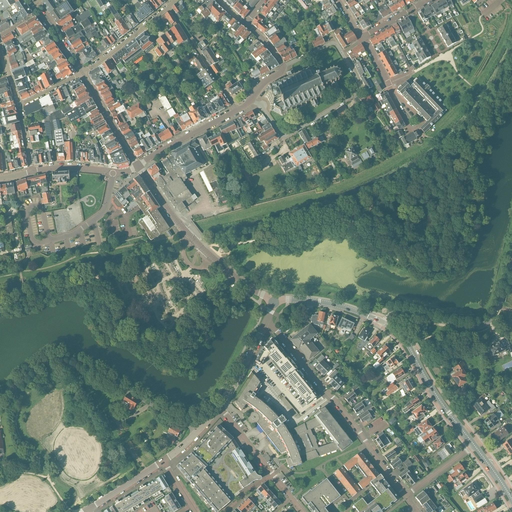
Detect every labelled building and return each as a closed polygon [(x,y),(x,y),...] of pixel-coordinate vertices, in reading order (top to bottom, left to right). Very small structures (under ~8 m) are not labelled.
[(23,0),(21,0),(0,12),(0,14),(1,14),(5,20),(10,17),(18,13),(28,7),(23,0)] [(0,0),(0,12),(21,0),(0,0)] [(65,0),(46,0),(42,3),(50,14),(58,8),(62,6),(63,5),(67,10),(71,8),(68,3),(65,0)] [(103,0),(96,0),(101,8),(104,6),(105,8),(105,9),(106,9),(107,9),(108,8),(108,7),(107,8),(106,5),(105,3),(103,0)] [(139,23),(153,12),(156,10),(148,0),(139,0),(138,1),(138,2),(134,5),(138,11),(138,12),(134,15),(139,23)] [(148,0),(156,10),(160,7),(160,6),(155,0),(148,0)] [(199,9),(196,11),(199,15),(200,14),(205,19),(206,18),(210,14),(218,6),(214,1),(212,0),(205,0),(204,1),(206,4),(204,5),(199,9)] [(239,0),(223,0),(232,8),(240,0),(239,0)] [(240,0),(232,8),(240,15),(245,8),(244,7),(244,6),(242,4),(243,3),(240,0)] [(270,0),(270,1),(278,8),(280,6),(277,4),(278,2),(275,0),(270,0)] [(301,0),(297,0),(304,9),(307,7),(301,0)] [(324,5),(323,5),(323,6),(325,9),(334,3),(334,4),(332,0),(325,4),(324,5)] [(352,0),(347,3),(350,8),(364,1),(366,4),(372,0),(352,0)] [(390,0),(387,0),(390,4),(388,5),(392,13),(393,13),(394,13),(395,13),(395,12),(397,11),(390,0)] [(401,0),(396,0),(397,0),(394,1),(393,0),(390,0),(397,11),(398,10),(399,10),(400,9),(401,9),(405,6),(401,0)] [(444,0),(441,0),(439,1),(444,10),(448,7),(444,0)] [(449,0),(444,0),(448,7),(448,8),(453,6),(449,0)] [(274,8),(276,10),(278,8),(270,1),(267,5),(272,10),(274,8)] [(350,8),(354,15),(363,10),(362,8),(364,6),(365,8),(368,7),(366,4),(364,1),(350,8)] [(444,10),(439,1),(435,4),(440,12),(444,10)] [(181,4),(180,4),(179,2),(176,4),(171,7),(172,8),(177,14),(179,12),(184,9),(185,8),(182,4),(181,4)] [(326,10),(320,13),(325,22),(327,21),(330,19),(328,16),(333,13),(338,10),(336,6),(334,4),(334,3),(325,9),(326,10)] [(392,13),(386,3),(381,6),(377,8),(379,11),(383,18),(392,13)] [(245,8),(240,15),(241,17),(244,19),(244,18),(250,11),(247,9),(250,7),(246,4),(244,7),(245,8)] [(441,14),(440,12),(435,4),(431,6),(436,14),(435,15),(437,17),(441,14)] [(58,8),(50,14),(53,19),(61,14),(63,14),(65,14),(67,13),(68,16),(69,15),(74,12),(71,8),(67,10),(63,5),(62,6),(58,8)] [(110,6),(108,7),(108,8),(117,22),(115,24),(117,28),(117,29),(123,37),(124,36),(123,36),(129,32),(130,32),(122,19),(121,18),(113,6),(112,5),(110,6)] [(264,9),(272,16),(273,14),(271,12),(272,10),(267,5),(264,9)] [(426,8),(432,17),(435,15),(436,14),(431,6),(431,5),(426,8)] [(206,18),(205,19),(207,21),(209,19),(209,18),(214,22),(216,21),(225,12),(218,6),(210,14),(206,18)] [(18,13),(10,17),(11,19),(12,19),(15,25),(23,20),(33,14),(28,7),(18,13)] [(354,15),(356,19),(357,18),(361,16),(363,15),(364,14),(370,11),(368,7),(365,8),(363,10),(362,10),(354,15)] [(428,19),(432,17),(426,8),(422,10),(427,19),(428,19)] [(268,16),(270,18),(272,16),(264,9),(260,13),(266,17),(268,16)] [(71,21),(60,29),(68,41),(78,34),(88,27),(90,26),(93,24),(95,23),(88,10),(79,16),(76,19),(73,20),(71,21)] [(429,21),(428,19),(427,19),(422,10),(418,13),(424,24),(429,21)] [(373,18),(376,23),(383,18),(379,11),(376,13),(377,15),(373,18)] [(164,16),(161,18),(164,23),(168,20),(171,25),(172,25),(174,27),(179,25),(177,22),(170,12),(164,15),(164,16)] [(216,21),(214,22),(217,24),(219,22),(224,26),(221,30),(223,32),(224,30),(226,28),(225,27),(232,19),(231,18),(231,17),(227,15),(225,12),(216,21)] [(61,14),(53,19),(56,23),(68,16),(67,13),(65,14),(63,14),(61,14)] [(126,17),(127,18),(130,23),(133,28),(134,28),(138,25),(131,15),(131,14),(126,17)] [(68,16),(56,23),(56,24),(60,29),(71,21),(73,20),(72,20),(69,15),(68,16)] [(121,18),(122,19),(130,32),(130,31),(133,28),(130,23),(127,18),(126,17),(125,15),(121,18)] [(0,33),(10,27),(13,26),(11,21),(8,23),(7,21),(11,19),(10,17),(5,20),(0,22),(0,33)] [(25,23),(29,30),(30,29),(31,30),(40,24),(35,17),(27,22),(25,23)] [(359,23),(364,30),(371,25),(368,21),(371,19),(369,17),(363,21),(362,19),(358,21),(359,23)] [(408,18),(403,21),(409,32),(414,29),(408,18)] [(111,19),(109,20),(114,28),(112,29),(114,32),(119,39),(120,39),(122,37),(123,37),(117,29),(117,28),(111,19)] [(226,28),(224,30),(228,34),(231,30),(232,31),(233,30),(235,32),(241,25),(236,22),(232,19),(225,27),(226,28)] [(325,23),(322,25),(323,27),(324,26),(329,34),(335,31),(335,30),(331,23),(330,23),(328,24),(327,21),(325,22),(325,23)] [(409,32),(403,21),(398,23),(404,34),(409,32)] [(264,25),(260,30),(263,32),(264,34),(275,24),(272,22),(271,23),(268,27),(264,24),(264,25)] [(1,38),(4,44),(16,38),(29,30),(25,23),(17,28),(11,32),(1,38)] [(268,39),(269,40),(278,33),(280,32),(281,29),(280,28),(279,28),(278,26),(279,26),(277,23),(275,24),(264,34),(268,39)] [(40,24),(31,30),(30,29),(29,30),(16,38),(20,45),(45,31),(40,24)] [(68,41),(71,45),(79,39),(81,38),(84,36),(84,37),(90,32),(95,29),(96,28),(95,27),(93,24),(90,26),(88,27),(78,34),(68,41)] [(391,27),(397,36),(398,35),(397,33),(400,31),(397,24),(391,27)] [(437,29),(440,34),(448,29),(448,30),(451,28),(448,24),(437,29)] [(174,27),(168,31),(169,31),(176,41),(178,46),(188,40),(179,25),(174,27)] [(228,34),(230,36),(230,37),(232,39),(234,36),(237,39),(246,29),(241,26),(241,25),(235,32),(233,30),(232,31),(231,30),(228,34)] [(323,27),(322,25),(317,27),(317,28),(313,30),(317,38),(321,45),(325,43),(322,38),(329,34),(324,26),(323,27)] [(104,27),(102,28),(104,31),(103,32),(104,33),(103,34),(104,34),(105,37),(111,46),(114,44),(108,35),(109,34),(106,30),(104,27)] [(385,30),(394,46),(396,45),(392,37),(395,35),(396,36),(397,36),(391,27),(385,30)] [(111,30),(110,31),(112,33),(117,41),(119,39),(114,32),(112,29),(112,28),(111,29),(111,30)] [(237,39),(235,42),(237,44),(238,43),(241,45),(244,41),(250,34),(251,34),(246,29),(237,39)] [(338,29),(334,32),(336,36),(335,36),(344,49),(349,46),(357,40),(351,31),(343,36),(338,29)] [(448,29),(440,34),(443,38),(451,34),(448,30),(448,29)] [(385,30),(380,33),(385,41),(387,40),(391,46),(392,48),(394,46),(385,30)] [(20,51),(21,53),(23,51),(26,50),(30,48),(49,37),(45,31),(20,45),(19,46),(18,46),(20,51)] [(71,45),(74,50),(79,47),(83,45),(89,41),(94,38),(98,36),(96,31),(91,34),(90,32),(84,37),(84,36),(81,38),(79,39),(71,45)] [(109,34),(108,35),(114,44),(116,42),(117,42),(117,41),(112,33),(110,31),(109,31),(111,33),(109,34)] [(169,31),(164,35),(164,36),(171,45),(176,41),(169,31)] [(135,40),(145,55),(154,47),(152,45),(153,44),(149,39),(150,38),(145,33),(146,32),(145,32),(138,38),(136,39),(135,40)] [(445,43),(456,37),(453,32),(451,34),(443,38),(445,43)] [(273,46),(275,48),(284,43),(284,44),(287,42),(285,40),(285,39),(284,38),(282,39),(278,33),(269,40),(273,46)] [(375,36),(383,51),(385,50),(381,43),(385,41),(380,33),(375,36)] [(105,37),(104,34),(103,34),(103,35),(97,39),(100,43),(102,45),(97,49),(101,53),(105,50),(111,46),(105,37)] [(164,35),(156,41),(156,42),(156,41),(160,47),(165,54),(166,53),(170,51),(171,50),(172,53),(174,52),(175,51),(173,49),(171,45),(164,36),(164,35)] [(376,46),(380,53),(383,51),(375,36),(369,40),(374,47),(376,46)] [(30,48),(33,53),(37,51),(38,52),(41,50),(53,43),(49,37),(30,48)] [(414,48),(423,44),(419,37),(416,39),(417,41),(412,44),(414,48)] [(458,42),(456,37),(445,43),(448,48),(458,42)] [(4,45),(7,52),(18,46),(19,46),(20,45),(16,38),(4,44),(4,45)] [(79,47),(74,50),(76,54),(86,48),(89,46),(92,45),(91,44),(96,41),(94,38),(89,41),(83,45),(79,47)] [(317,38),(311,41),(314,48),(321,45),(317,38)] [(125,65),(131,73),(137,68),(133,64),(145,55),(135,40),(134,41),(125,48),(124,48),(129,55),(122,60),(126,64),(125,65)] [(201,49),(208,45),(204,40),(198,44),(201,49)] [(251,55),(255,59),(267,51),(261,44),(260,44),(258,42),(253,46),(255,48),(254,50),(255,51),(251,55)] [(38,52),(39,54),(45,50),(46,52),(56,47),(53,43),(41,50),(38,52)] [(275,48),(278,53),(280,52),(283,50),(282,47),(285,45),(284,44),(284,43),(275,48)] [(280,56),(284,63),(292,59),(297,57),(294,50),(293,50),(293,49),(290,43),(288,44),(289,46),(286,48),(285,45),(282,47),(283,50),(280,52),(278,53),(280,56)] [(425,48),(423,44),(414,48),(417,53),(425,48)] [(86,48),(76,54),(81,60),(89,54),(94,51),(93,51),(91,47),(93,46),(92,45),(89,46),(86,48)] [(18,46),(7,52),(9,58),(14,55),(14,54),(20,51),(18,46)] [(212,51),(216,49),(214,46),(210,48),(209,48),(209,49),(208,50),(206,48),(202,51),(201,51),(202,53),(207,60),(214,54),(212,51)] [(357,46),(354,48),(359,57),(362,54),(357,46)] [(40,56),(42,60),(59,51),(56,47),(46,52),(40,56)] [(160,47),(154,51),(159,58),(163,55),(164,56),(165,55),(165,54),(160,47)] [(124,48),(112,58),(116,65),(117,64),(118,65),(116,66),(120,71),(125,67),(121,63),(120,62),(122,60),(129,55),(124,48)] [(354,48),(351,50),(355,59),(359,57),(354,48)] [(428,53),(425,48),(417,53),(415,54),(418,59),(420,57),(428,53)] [(351,50),(347,53),(354,65),(355,64),(354,63),(355,62),(354,60),(355,59),(351,50)] [(9,58),(10,64),(23,58),(21,53),(20,51),(14,54),(14,55),(9,58)] [(11,70),(26,65),(25,64),(24,61),(26,60),(23,51),(21,53),(23,58),(10,64),(11,70)] [(44,63),(46,66),(63,56),(62,55),(59,51),(42,60),(38,62),(40,65),(44,63)] [(259,63),(262,61),(271,56),(270,54),(267,51),(255,59),(257,62),(258,61),(259,63)] [(378,55),(380,60),(392,54),(390,51),(387,53),(385,51),(378,55)] [(214,54),(207,60),(209,64),(211,67),(215,64),(218,62),(219,63),(219,62),(217,58),(220,56),(217,52),(214,54)] [(431,57),(428,53),(420,57),(422,62),(431,57)] [(89,54),(81,60),(84,65),(93,59),(89,54)] [(380,60),(383,64),(390,60),(389,58),(393,56),(392,54),(380,60)] [(28,68),(31,75),(40,70),(41,69),(45,70),(48,68),(51,71),(53,70),(66,61),(63,56),(46,66),(44,63),(40,65),(38,62),(35,64),(28,68)] [(264,64),(269,71),(279,66),(271,56),(262,61),(264,64)] [(203,63),(201,59),(199,57),(196,59),(189,63),(192,66),(195,65),(196,67),(197,66),(197,67),(203,63)] [(354,65),(356,69),(364,64),(363,62),(367,60),(366,58),(362,60),(355,64),(354,65)] [(11,70),(12,73),(28,68),(35,64),(33,60),(25,64),(26,65),(11,70)] [(110,60),(102,65),(108,75),(113,71),(116,69),(110,60)] [(390,60),(383,64),(383,65),(385,69),(396,63),(395,61),(395,60),(392,62),(391,61),(390,60)] [(53,70),(56,75),(62,71),(66,69),(70,66),(67,61),(66,61),(53,70)] [(199,70),(200,73),(207,69),(203,63),(197,67),(197,66),(196,67),(193,69),(195,72),(199,70)] [(364,64),(356,69),(358,73),(362,70),(365,69),(366,69),(366,68),(372,65),(371,63),(366,65),(366,66),(365,66),(364,64)] [(386,70),(388,73),(395,69),(394,67),(398,65),(397,63),(396,63),(385,69),(386,70)] [(215,64),(211,67),(216,74),(220,72),(215,64)] [(257,70),(261,76),(269,71),(264,64),(261,66),(262,68),(260,69),(259,68),(257,65),(254,66),(257,70)] [(102,65),(99,67),(103,74),(105,77),(109,83),(112,81),(108,75),(102,65)] [(56,77),(52,79),(54,82),(57,80),(62,77),(63,80),(75,73),(71,67),(69,69),(67,71),(66,69),(62,71),(62,72),(55,76),(56,77)] [(89,73),(89,75),(92,80),(92,81),(103,74),(99,67),(90,72),(89,73)] [(280,115),(282,116),(288,113),(287,112),(291,110),(292,112),(293,111),(292,110),(296,108),(297,110),(298,109),(297,107),(301,106),(301,108),(307,105),(307,103),(311,102),(313,106),(315,107),(317,106),(318,104),(316,99),(320,97),(321,99),(322,99),(321,97),(323,95),(325,95),(325,94),(323,93),(324,90),(325,90),(325,89),(324,86),(323,86),(326,85),(326,86),(327,86),(327,84),(330,83),(334,92),(339,89),(336,81),(337,80),(339,81),(340,80),(338,79),(339,78),(341,78),(342,77),(340,77),(340,75),(342,75),(342,73),(340,73),(339,72),(341,71),(340,70),(339,71),(337,70),(338,68),(337,67),(336,69),(334,69),(334,67),(332,67),(329,69),(330,70),(320,74),(319,72),(317,73),(313,70),(314,68),(312,68),(312,69),(309,69),(308,67),(307,68),(308,70),(304,71),(303,70),(302,70),(303,72),(299,73),(299,72),(298,72),(298,74),(294,76),(293,75),(294,75),(292,71),(287,73),(288,77),(288,78),(285,79),(284,77),(283,78),(284,80),(280,81),(279,80),(278,80),(279,82),(275,83),(274,82),(273,82),(274,84),(269,86),(268,86),(269,87),(266,94),(267,94),(267,95),(266,95),(265,98),(267,99),(268,101),(269,101),(270,104),(270,105),(271,107),(270,110),(272,111),(280,114),(280,115)] [(27,77),(28,77),(31,76),(31,75),(28,68),(12,73),(15,81),(23,78),(24,78),(27,77)] [(197,75),(201,82),(211,75),(207,69),(200,73),(201,73),(197,75)] [(360,76),(359,77),(362,82),(367,80),(369,78),(371,78),(366,69),(365,69),(362,70),(363,73),(365,72),(366,73),(360,76)] [(388,74),(390,78),(401,72),(400,69),(397,71),(396,70),(395,69),(388,73),(388,74)] [(251,73),(254,79),(261,76),(257,70),(251,73)] [(40,77),(45,90),(46,90),(46,89),(53,86),(53,85),(54,85),(48,73),(40,77)] [(103,74),(92,81),(95,86),(103,81),(102,79),(105,77),(103,74)] [(211,75),(201,82),(205,88),(215,82),(211,75)] [(371,80),(375,87),(382,84),(377,76),(371,80)] [(17,87),(26,83),(30,81),(28,77),(27,77),(24,78),(23,78),(15,81),(17,87)] [(38,84),(41,92),(42,91),(45,90),(40,77),(35,80),(36,83),(37,84),(38,84)] [(367,80),(362,82),(367,90),(371,88),(374,87),(369,78),(367,80)] [(410,81),(409,79),(405,83),(397,91),(401,96),(402,95),(427,122),(420,129),(424,133),(443,115),(441,113),(447,108),(429,89),(430,88),(427,85),(426,86),(419,78),(413,84),(410,81)] [(67,90),(68,94),(83,85),(80,79),(79,79),(79,80),(72,84),(69,86),(70,88),(67,90)] [(103,81),(95,86),(97,88),(98,92),(110,85),(108,83),(106,84),(104,81),(104,82),(103,81)] [(225,86),(232,96),(242,89),(238,82),(232,86),(230,83),(225,86)] [(26,83),(17,87),(17,89),(18,90),(19,92),(28,89),(26,83)] [(34,90),(36,94),(41,92),(38,84),(37,84),(32,86),(33,88),(34,90)] [(68,94),(69,96),(75,93),(76,95),(85,89),(83,85),(68,94)] [(110,85),(98,92),(100,95),(113,89),(112,87),(111,87),(110,85)] [(0,95),(2,95),(11,92),(11,91),(9,87),(0,90),(0,95)] [(66,97),(69,105),(73,103),(69,96),(68,94),(67,90),(66,88),(66,87),(61,90),(61,89),(64,98),(66,97)] [(29,88),(28,89),(19,92),(20,96),(22,100),(21,101),(22,101),(30,97),(28,92),(30,91),(29,89),(29,88)] [(60,100),(60,102),(65,100),(64,98),(61,89),(56,91),(60,100)] [(73,100),(74,102),(89,94),(85,89),(76,95),(75,96),(76,99),(73,100)] [(113,89),(100,95),(101,96),(103,101),(113,95),(112,93),(115,92),(113,89)] [(49,95),(53,105),(54,106),(55,106),(54,104),(57,103),(56,102),(60,100),(56,91),(49,95)] [(162,91),(156,95),(160,101),(166,97),(162,91)] [(0,95),(1,96),(2,100),(12,97),(11,92),(2,95),(0,95)] [(223,92),(217,95),(217,96),(219,99),(221,98),(223,101),(227,99),(223,92)] [(380,102),(381,103),(390,98),(389,96),(387,93),(380,96),(382,100),(380,102)] [(92,99),(89,94),(74,102),(73,103),(69,105),(63,108),(60,109),(60,110),(56,112),(48,116),(52,139),(55,139),(54,131),(61,129),(59,121),(66,118),(64,114),(65,114),(77,108),(92,99)] [(39,101),(42,109),(53,105),(49,95),(39,101)] [(113,95),(103,101),(106,105),(113,101),(114,100),(112,96),(113,95)] [(213,95),(209,97),(218,113),(221,111),(225,109),(222,105),(219,99),(217,96),(214,98),(213,95)] [(371,107),(375,112),(381,108),(378,103),(374,105),(373,105),(367,95),(359,99),(358,97),(354,99),(357,105),(356,105),(359,109),(364,106),(366,109),(371,106),(372,107),(371,107)] [(166,97),(160,101),(163,106),(169,102),(166,97)] [(208,102),(204,103),(205,103),(211,116),(212,116),(215,114),(218,113),(209,97),(206,99),(208,102)] [(106,105),(107,108),(115,104),(119,102),(119,101),(118,100),(117,100),(116,98),(114,100),(113,101),(106,105)] [(384,104),(386,108),(393,104),(390,98),(381,103),(382,105),(384,104)] [(65,114),(71,123),(76,121),(79,119),(80,118),(78,114),(95,105),(92,99),(77,108),(65,114)] [(223,104),(222,105),(225,109),(230,105),(227,99),(223,101),(224,103),(223,104)] [(199,108),(200,110),(205,119),(211,116),(205,103),(204,103),(202,100),(199,102),(201,105),(202,106),(199,108)] [(44,117),(48,116),(56,112),(54,106),(53,105),(42,109),(39,101),(23,108),(26,117),(41,110),(44,117)] [(115,104),(107,108),(110,112),(121,107),(119,102),(115,104)] [(169,102),(163,106),(166,112),(172,108),(169,102)] [(124,111),(113,118),(118,128),(126,123),(129,121),(132,125),(131,125),(132,127),(138,123),(136,121),(146,116),(139,103),(130,108),(126,111),(124,111)] [(110,112),(113,117),(113,118),(124,111),(126,111),(130,108),(129,107),(127,108),(125,104),(123,106),(121,107),(110,112)] [(336,110),(339,115),(347,110),(344,104),(340,106),(337,109),(336,110)] [(386,113),(387,114),(396,110),(393,104),(386,108),(388,111),(386,113)] [(80,118),(82,117),(86,115),(97,109),(95,105),(78,114),(80,118)] [(7,107),(2,108),(4,118),(2,119),(3,122),(9,120),(8,117),(9,116),(17,114),(15,106),(8,108),(7,107)] [(194,106),(192,107),(200,122),(205,119),(200,110),(199,108),(196,109),(194,106)] [(188,114),(194,125),(200,122),(192,107),(189,109),(191,112),(188,114)] [(172,108),(167,111),(170,118),(173,116),(176,115),(175,113),(173,110),(172,108)] [(82,117),(84,120),(84,119),(99,111),(97,109),(86,115),(82,117)] [(390,115),(392,119),(399,115),(396,110),(387,114),(388,116),(390,115)] [(84,119),(86,123),(91,121),(101,115),(99,111),(84,119)] [(252,112),(246,115),(249,121),(253,119),(254,120),(255,120),(256,119),(256,118),(257,118),(256,116),(255,116),(252,112)] [(176,115),(173,116),(175,119),(178,117),(181,122),(185,130),(194,125),(188,114),(186,115),(185,113),(182,114),(179,115),(178,114),(176,115)] [(104,120),(101,116),(101,115),(91,121),(86,123),(87,123),(77,128),(78,131),(81,129),(82,130),(90,125),(91,127),(104,120)] [(246,115),(242,117),(247,128),(248,129),(250,128),(254,125),(256,124),(257,123),(256,121),(253,123),(252,121),(254,120),(253,119),(249,121),(246,115)] [(392,124),(393,126),(402,121),(399,115),(392,119),(394,122),(392,124)] [(178,117),(175,119),(178,124),(179,126),(177,127),(177,128),(177,129),(177,130),(179,129),(181,132),(182,132),(185,130),(181,122),(178,117)] [(237,120),(241,128),(244,127),(245,129),(249,134),(252,132),(250,128),(248,129),(247,128),(242,117),(241,118),(237,120)] [(9,120),(3,122),(4,127),(6,126),(20,123),(18,118),(9,121),(9,120)] [(169,119),(167,121),(170,127),(175,136),(181,132),(179,129),(177,130),(177,129),(176,129),(174,126),(174,125),(173,124),(171,124),(169,119)] [(90,135),(91,135),(94,132),(107,125),(104,120),(91,127),(93,130),(88,133),(90,135)] [(233,122),(232,122),(236,130),(242,140),(246,138),(245,136),(243,137),(238,130),(241,128),(237,120),(233,122)] [(402,121),(393,126),(394,127),(396,126),(398,130),(405,126),(404,125),(402,121)] [(219,129),(219,130),(219,129),(221,132),(221,133),(228,146),(237,141),(242,148),(247,145),(249,148),(254,145),(254,144),(250,137),(246,138),(242,140),(236,130),(232,122),(231,122),(232,123),(228,124),(224,127),(220,129),(220,128),(219,129)] [(259,129),(252,133),(254,135),(255,138),(257,137),(272,128),(269,123),(262,127),(260,124),(259,122),(257,123),(256,124),(259,129)] [(126,123),(118,128),(119,128),(121,131),(129,127),(128,126),(126,123)] [(315,132),(320,129),(317,123),(311,127),(314,132),(315,132)] [(11,133),(21,132),(20,124),(12,126),(12,128),(10,128),(11,133)] [(38,129),(39,136),(43,135),(42,128),(40,129),(39,124),(35,125),(28,127),(29,131),(38,129)] [(91,135),(92,137),(99,133),(100,135),(110,130),(107,125),(94,132),(91,135)] [(151,125),(149,126),(153,135),(151,136),(157,146),(157,145),(161,143),(162,143),(156,133),(154,130),(151,125)] [(163,125),(159,127),(160,129),(163,133),(167,140),(172,137),(168,130),(166,131),(163,125)] [(129,127),(121,131),(123,136),(131,131),(129,127)] [(272,128),(257,137),(259,141),(261,143),(263,142),(275,134),(272,128)] [(60,146),(60,149),(62,149),(62,146),(64,146),(64,143),(63,140),(61,129),(54,131),(55,139),(56,146),(60,146)] [(157,129),(154,130),(156,133),(162,143),(167,140),(163,133),(160,129),(158,130),(157,129)] [(97,137),(91,141),(93,143),(94,145),(98,143),(99,142),(98,140),(102,137),(103,140),(112,134),(110,130),(100,135),(97,137)] [(305,130),(298,133),(305,145),(308,150),(321,143),(325,141),(322,136),(318,138),(315,133),(311,136),(312,138),(310,139),(305,130)] [(131,131),(123,136),(126,141),(134,136),(136,134),(139,133),(138,133),(137,133),(136,133),(135,133),(135,134),(134,135),(131,131)] [(9,133),(10,142),(11,142),(13,141),(23,139),(22,137),(21,132),(11,133),(9,133)] [(134,136),(126,141),(129,145),(136,141),(139,139),(141,138),(140,136),(141,135),(143,134),(142,132),(139,133),(136,134),(134,136)] [(413,133),(407,136),(411,143),(417,139),(416,138),(419,136),(417,132),(414,134),(413,133)] [(149,133),(144,136),(145,138),(146,139),(151,149),(157,146),(151,136),(149,133)] [(221,133),(208,140),(211,147),(214,145),(218,153),(229,148),(228,146),(221,133)] [(99,144),(102,148),(104,146),(116,139),(115,139),(113,134),(112,134),(103,140),(99,142),(100,143),(99,144)] [(265,144),(261,147),(264,151),(269,148),(268,146),(279,139),(276,134),(275,134),(263,142),(265,144)] [(206,136),(197,140),(200,146),(203,152),(212,148),(212,147),(211,147),(208,140),(206,136)] [(411,143),(407,136),(405,137),(401,139),(405,146),(409,144),(411,143)] [(141,138),(139,139),(141,143),(143,146),(147,152),(151,149),(146,139),(145,138),(143,139),(142,140),(141,139),(142,138),(141,138)] [(11,148),(8,149),(9,150),(13,150),(16,149),(24,148),(23,139),(13,141),(11,142),(11,145),(10,146),(11,148)] [(100,148),(102,152),(119,144),(116,139),(104,146),(102,148),(100,148)] [(136,141),(129,145),(131,149),(141,143),(139,139),(136,141)] [(171,154),(170,154),(171,155),(170,156),(185,182),(185,180),(186,179),(188,179),(185,176),(203,166),(195,149),(198,147),(194,141),(190,143),(171,153),(171,154)] [(67,143),(64,143),(64,146),(64,153),(65,161),(73,161),(72,142),(67,143)] [(99,163),(104,165),(104,159),(103,157),(102,154),(102,152),(100,148),(102,148),(99,144),(100,143),(99,142),(98,143),(94,145),(87,149),(88,151),(93,151),(96,150),(98,155),(99,163)] [(141,143),(131,149),(133,151),(136,156),(138,157),(143,154),(140,148),(143,146),(141,143)] [(102,154),(103,157),(106,156),(122,149),(119,144),(102,152),(102,154)] [(254,145),(249,148),(255,158),(260,155),(255,147),(255,146),(254,145)] [(281,167),(285,173),(294,168),(295,168),(296,167),(311,159),(304,145),(303,146),(298,149),(294,151),(290,154),(289,154),(291,158),(289,159),(288,157),(285,158),(286,159),(285,159),(283,156),(278,159),(282,166),(284,164),(285,165),(281,167)] [(57,162),(65,161),(64,146),(62,146),(62,149),(60,149),(61,153),(56,154),(57,154),(57,162)] [(351,148),(345,152),(349,158),(348,159),(353,168),(362,163),(358,157),(360,156),(363,161),(370,156),(376,153),(371,146),(366,149),(366,148),(358,153),(357,154),(356,153),(355,154),(351,148)] [(107,165),(109,166),(108,161),(124,154),(122,149),(106,156),(107,165)] [(8,164),(10,171),(15,169),(14,163),(12,164),(11,160),(10,155),(14,154),(13,150),(9,150),(9,151),(9,155),(7,155),(8,164)] [(112,166),(118,168),(129,165),(130,162),(125,154),(124,154),(108,161),(109,166),(112,166)] [(159,179),(155,182),(155,183),(156,183),(156,184),(159,189),(160,188),(160,189),(163,192),(164,194),(163,194),(164,195),(165,195),(165,196),(166,198),(168,201),(169,201),(170,201),(170,202),(170,203),(171,203),(174,207),(174,208),(175,209),(176,208),(179,213),(185,209),(186,208),(185,208),(195,201),(191,197),(192,196),(188,190),(187,190),(186,187),(185,187),(185,186),(184,185),(183,183),(185,182),(170,156),(169,155),(167,157),(168,158),(161,163),(169,174),(168,174),(164,177),(165,178),(160,181),(159,179)] [(14,163),(15,169),(22,168),(20,158),(18,159),(13,160),(11,160),(12,164),(14,163)] [(148,170),(147,172),(148,172),(151,177),(159,171),(159,172),(161,170),(159,168),(156,164),(148,170)] [(214,171),(219,169),(216,164),(203,171),(213,191),(214,191),(217,198),(223,195),(217,183),(219,182),(214,171)] [(248,178),(250,177),(246,168),(240,171),(248,188),(255,186),(254,183),(252,184),(248,178)] [(159,171),(151,177),(153,180),(154,182),(155,182),(159,179),(160,181),(165,178),(164,177),(168,174),(165,171),(161,174),(159,172),(159,171)] [(69,172),(52,173),(53,181),(57,181),(57,184),(67,184),(66,180),(70,180),(69,176),(69,172)] [(41,185),(42,193),(48,192),(47,187),(45,187),(44,184),(47,183),(45,175),(39,176),(40,183),(41,185)] [(133,199),(136,202),(139,200),(150,192),(144,182),(139,175),(133,180),(131,182),(126,186),(124,187),(125,187),(124,188),(130,194),(129,195),(133,199)] [(28,190),(29,194),(30,196),(32,195),(32,193),(31,189),(30,187),(34,186),(32,178),(27,179),(26,179),(28,189),(28,190)] [(20,181),(24,197),(30,196),(29,194),(27,194),(26,192),(26,190),(28,189),(26,179),(20,181)] [(19,196),(19,198),(22,197),(24,197),(20,181),(16,182),(18,191),(21,191),(21,193),(22,195),(21,195),(19,196)] [(5,185),(7,195),(15,193),(13,183),(6,185),(5,185)] [(130,194),(124,188),(115,196),(124,207),(133,199),(129,195),(130,194)] [(44,204),(44,205),(52,203),(51,197),(50,192),(42,194),(43,199),(41,199),(42,205),(44,204)] [(136,202),(142,211),(146,209),(147,209),(157,203),(150,192),(139,200),(136,202)] [(116,209),(120,210),(123,207),(123,208),(124,208),(124,207),(115,196),(114,196),(115,197),(112,199),(112,203),(116,209)] [(150,241),(152,241),(169,229),(169,228),(168,229),(165,224),(165,222),(161,216),(160,215),(160,216),(156,210),(157,209),(158,209),(160,208),(160,207),(157,203),(147,209),(146,209),(142,211),(146,217),(139,222),(139,223),(140,225),(147,235),(150,241)] [(7,230),(8,235),(10,235),(13,234),(11,218),(3,219),(4,221),(0,221),(0,224),(4,224),(5,231),(7,230)] [(18,251),(18,249),(13,249),(14,260),(23,259),(22,248),(20,248),(20,251),(18,251)] [(325,313),(324,313),(323,312),(322,313),(319,312),(318,317),(312,315),(311,321),(313,324),(319,326),(319,325),(323,326),(323,323),(326,314),(325,313)] [(326,321),(325,324),(327,325),(326,329),(329,330),(330,326),(335,327),(338,318),(337,318),(337,316),(335,316),(334,317),(331,316),(329,322),(328,322),(326,321)] [(341,319),(337,328),(338,329),(341,330),(340,332),(340,334),(342,335),(344,334),(345,331),(349,332),(350,331),(351,330),(351,329),(353,325),(349,323),(350,322),(346,320),(345,321),(343,320),(341,319)] [(299,349),(309,361),(319,352),(310,341),(318,334),(310,324),(290,340),(298,350),(299,349)] [(368,332),(369,331),(365,329),(364,330),(363,329),(358,337),(361,339),(360,342),(357,347),(357,348),(356,350),(359,351),(360,350),(361,350),(368,342),(365,340),(367,338),(366,337),(369,333),(368,332)] [(351,334),(347,340),(352,343),(356,337),(351,334)] [(377,337),(377,338),(375,336),(371,340),(370,340),(364,347),(369,351),(373,347),(379,340),(380,339),(377,337)] [(255,361),(255,362),(262,365),(264,361),(265,359),(268,357),(307,405),(317,397),(317,396),(318,395),(312,388),(313,387),(308,382),(304,377),(299,371),(297,369),(297,368),(295,366),(291,360),(288,358),(288,357),(284,353),(284,352),(280,347),(273,339),(267,344),(268,344),(264,347),(265,349),(263,352),(261,351),(259,355),(257,358),(256,361),(255,361)] [(510,354),(511,358),(511,357),(511,348),(510,345),(504,348),(501,342),(494,345),(494,346),(492,347),(493,348),(490,349),(493,355),(494,355),(495,355),(497,354),(498,353),(504,350),(505,352),(508,351),(509,354),(510,354)] [(384,360),(382,358),(383,357),(384,357),(387,354),(386,354),(390,351),(389,350),(391,349),(387,345),(386,346),(385,346),(375,355),(377,358),(379,357),(380,358),(377,361),(372,365),(375,369),(384,361),(384,360)] [(366,354),(369,358),(376,351),(374,348),(369,353),(368,352),(366,354)] [(315,368),(319,372),(328,363),(324,359),(325,358),(322,355),(316,360),(319,363),(315,368)] [(396,361),(393,358),(382,365),(381,366),(383,369),(383,368),(386,372),(390,369),(398,363),(398,362),(397,361),(396,361)] [(465,366),(463,362),(453,368),(457,373),(452,376),(459,387),(466,382),(463,378),(466,376),(461,368),(465,366)] [(328,363),(319,372),(324,376),(330,369),(332,372),(339,365),(337,363),(332,368),(328,363)] [(402,369),(401,369),(401,368),(387,377),(390,385),(381,391),(384,394),(385,393),(395,385),(393,383),(394,382),(394,381),(396,380),(404,374),(403,372),(403,371),(402,369)] [(441,374),(438,368),(433,371),(435,375),(436,377),(441,374)] [(328,382),(337,391),(344,383),(336,375),(338,373),(335,370),(329,377),(331,379),(328,382)] [(381,374),(375,379),(378,383),(384,379),(381,374)] [(402,389),(404,394),(413,389),(408,380),(401,384),(403,388),(402,389)] [(385,393),(388,397),(398,388),(395,385),(385,393)] [(249,398),(238,407),(245,415),(255,427),(257,429),(258,429),(279,453),(293,470),(331,455),(329,448),(325,449),(322,440),(299,449),(276,422),(275,423),(273,421),(274,420),(271,416),(273,415),(271,412),(262,400),(261,400),(251,388),(247,395),(249,398)] [(357,397),(353,392),(345,398),(351,406),(354,403),(352,402),(354,401),(353,400),(357,397)] [(472,404),(477,410),(484,404),(481,400),(486,396),(483,392),(478,397),(479,399),(472,404)] [(132,412),(138,401),(127,395),(124,401),(130,405),(129,406),(130,406),(128,409),(132,412)] [(417,399),(417,398),(410,402),(405,406),(406,407),(402,410),(405,414),(410,411),(409,409),(420,402),(419,401),(419,400),(418,399),(417,399)] [(367,406),(364,401),(353,409),(356,414),(362,410),(364,412),(372,407),(370,404),(367,406)] [(492,405),(489,402),(489,401),(484,404),(477,410),(481,416),(488,410),(490,413),(495,408),(492,404),(492,405)] [(425,409),(424,409),(422,405),(412,413),(418,421),(425,416),(423,414),(426,412),(426,411),(426,410),(425,409)] [(318,412),(314,416),(341,451),(352,443),(344,433),(336,422),(327,412),(328,412),(325,408),(319,410),(320,412),(319,413),(318,412)] [(108,413),(114,422),(120,418),(114,409),(108,413)] [(373,412),(371,409),(358,417),(362,423),(366,421),(367,423),(373,419),(370,415),(373,412)] [(498,420),(504,415),(500,410),(494,414),(490,416),(490,417),(485,421),(483,422),(485,425),(487,424),(488,426),(487,427),(489,430),(490,429),(493,427),(495,429),(496,428),(501,424),(498,421),(498,420)] [(393,418),(388,423),(391,426),(396,421),(393,418)] [(430,424),(429,424),(426,420),(418,426),(414,429),(412,426),(409,429),(411,432),(413,430),(418,437),(423,434),(423,433),(431,427),(431,425),(430,424)] [(205,469),(229,443),(233,439),(219,425),(193,453),(193,452),(184,460),(186,462),(184,463),(182,462),(177,467),(192,485),(194,483),(196,485),(194,487),(199,493),(201,491),(203,493),(201,495),(206,501),(208,499),(209,501),(207,503),(212,508),(214,507),(216,508),(214,510),(215,511),(218,511),(232,501),(205,469)] [(168,441),(173,444),(175,440),(174,439),(176,436),(177,437),(180,431),(171,426),(168,432),(173,435),(171,438),(170,437),(168,441)] [(497,437),(499,441),(511,432),(509,428),(508,429),(505,426),(494,434),(495,435),(495,436),(496,438),(497,437)] [(420,437),(421,439),(423,441),(436,432),(435,431),(435,430),(434,428),(433,429),(432,428),(425,433),(420,437)] [(379,438),(375,440),(381,449),(386,446),(390,443),(387,438),(382,432),(377,435),(379,438)] [(423,441),(425,444),(430,440),(431,442),(439,436),(438,436),(439,435),(438,433),(437,434),(436,432),(423,441)] [(506,450),(511,446),(511,442),(511,438),(510,440),(502,445),(504,447),(504,448),(505,450),(506,450)] [(233,439),(229,443),(234,451),(232,452),(233,454),(232,455),(245,476),(242,477),(243,479),(239,482),(243,489),(250,484),(252,483),(256,480),(257,480),(258,480),(259,480),(260,479),(260,478),(260,477),(259,477),(259,476),(258,476),(257,476),(252,468),(251,469),(248,465),(249,464),(244,456),(243,457),(240,453),(241,452),(233,439)] [(429,447),(433,452),(437,449),(444,444),(442,441),(443,441),(441,439),(440,439),(433,444),(429,447)] [(437,453),(438,454),(438,453),(443,460),(442,460),(452,454),(446,446),(441,450),(442,450),(437,453)] [(396,449),(384,456),(388,462),(399,454),(396,449)] [(341,496),(326,479),(311,491),(311,490),(308,492),(302,498),(312,511),(382,511),(385,510),(391,505),(399,499),(398,498),(383,479),(380,475),(379,476),(373,468),(371,465),(370,465),(364,457),(360,452),(343,466),(348,471),(354,465),(357,468),(358,467),(366,477),(358,483),(362,489),(370,482),(373,486),(380,494),(368,505),(362,498),(354,505),(359,511),(358,511),(328,511),(325,509),(334,502),(341,496)] [(390,465),(393,469),(404,461),(400,456),(390,465)] [(459,473),(460,472),(463,469),(460,464),(453,470),(449,472),(451,474),(447,477),(451,482),(455,479),(454,478),(459,473)] [(342,467),(334,473),(338,479),(346,472),(342,467)] [(402,481),(406,478),(410,474),(413,472),(409,468),(398,476),(402,481)] [(346,472),(338,479),(343,485),(351,478),(346,472)] [(465,473),(464,473),(456,478),(459,481),(455,484),(457,487),(454,488),(456,491),(463,486),(461,484),(468,478),(467,476),(467,475),(467,474),(466,474),(466,473),(465,473)] [(410,474),(406,478),(412,486),(420,480),(417,476),(414,479),(410,474)] [(162,476),(156,480),(162,490),(163,491),(167,488),(169,491),(170,490),(162,476)] [(351,478),(343,485),(348,491),(356,484),(351,478)] [(162,490),(156,480),(151,483),(157,493),(162,490)] [(436,486),(441,491),(445,488),(440,482),(436,486)] [(145,486),(151,497),(152,496),(157,493),(151,483),(146,486),(145,486)] [(459,493),(462,497),(466,494),(468,497),(470,496),(471,497),(478,492),(477,490),(478,489),(476,486),(475,487),(472,483),(466,488),(466,487),(463,489),(463,490),(459,493)] [(267,488),(263,484),(255,491),(259,495),(261,494),(267,488)] [(356,484),(348,491),(353,497),(361,490),(356,484)] [(146,500),(151,497),(145,486),(139,490),(146,500)] [(270,492),(267,488),(261,494),(264,497),(270,492)] [(139,490),(134,493),(140,503),(145,500),(146,500),(139,490)] [(424,490),(415,497),(419,502),(428,495),(424,490)] [(274,495),(270,492),(264,497),(267,501),(274,495)] [(472,499),(476,504),(485,498),(482,493),(480,494),(478,492),(471,497),(473,499),(472,499)] [(134,493),(128,497),(127,498),(121,502),(127,511),(133,508),(134,507),(135,507),(140,503),(134,493)] [(166,504),(168,503),(175,498),(172,493),(163,499),(166,504)] [(274,495),(267,501),(265,502),(269,506),(271,505),(277,499),(274,495)] [(428,495),(419,502),(422,506),(431,499),(428,495)] [(168,503),(171,507),(178,503),(175,498),(168,503)] [(247,498),(244,501),(251,509),(255,505),(247,498)] [(277,499),(271,505),(275,509),(281,503),(277,499)] [(422,506),(426,511),(435,504),(431,499),(422,506)] [(244,501),(240,505),(247,511),(248,511),(251,509),(244,501)] [(119,511),(126,511),(127,511),(121,502),(115,505),(119,511)] [(174,511),(181,508),(178,503),(171,507),(169,509),(170,511),(174,511)] [(491,511),(496,509),(496,508),(495,506),(494,506),(493,503),(484,508),(484,509),(482,507),(476,511),(477,511),(491,511)]
